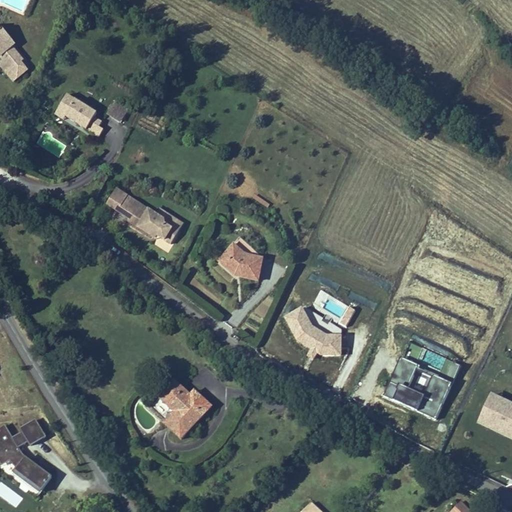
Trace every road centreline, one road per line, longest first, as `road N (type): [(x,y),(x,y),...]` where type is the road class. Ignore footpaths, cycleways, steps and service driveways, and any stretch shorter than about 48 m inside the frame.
road 1 (unclassified): [(511,499),(308,397),(118,260),(0,198)]
road 2 (tertiary): [(0,308),(128,511)]
